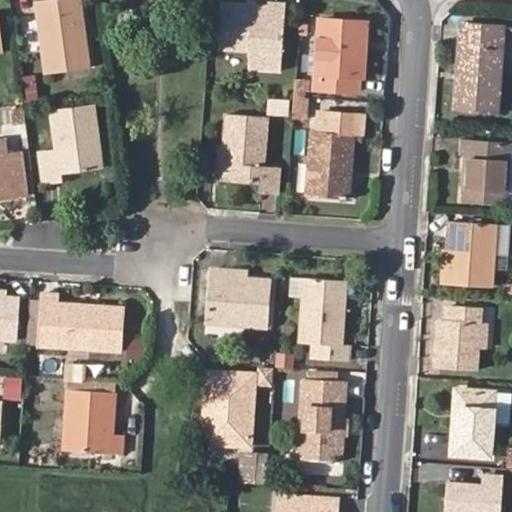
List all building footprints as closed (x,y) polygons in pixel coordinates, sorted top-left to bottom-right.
[(80,0),(36,0),(46,70),(89,65),(80,0)] [(250,58),(282,60),(287,9),(220,4),(217,47),(250,50),(250,58)] [(0,48),(8,48),(2,8),(0,8),(0,48)] [(362,42),(368,42),(369,23),(322,19),(318,90),(359,93),(362,42)] [(457,109),(501,112),(506,27),(462,24),(457,109)] [(365,93),(368,42),(362,42),(359,93),(365,93)] [(282,67),(282,60),(250,58),(250,66),(282,67)] [(35,74),(21,77),(26,101),(40,98),(35,74)] [(309,117),(309,78),(296,78),(296,117),(309,117)] [(270,114),(291,116),(292,98),(271,97),(270,114)] [(61,147),(64,170),(104,165),(94,102),(55,106),(61,147)] [(320,136),(315,135),(310,198),(350,201),(355,137),(365,138),(367,116),(323,114),(320,136)] [(227,150),(225,182),(261,185),(261,195),(277,196),(279,169),(263,168),(266,120),(228,118),(227,150)] [(0,196),(30,192),(24,151),(12,153),(9,136),(0,136),(0,196)] [(463,154),(473,155),(469,202),(507,204),(511,147),(511,143),(464,139),(463,154)] [(65,178),(64,170),(61,147),(43,149),(47,181),(65,178)] [(218,182),(225,182),(227,150),(220,150),(218,182)] [(496,254),(498,226),(453,223),(448,284),(493,287),(496,254)] [(509,227),(498,226),(496,254),(506,255),(509,227)] [(228,281),(229,271),(214,270),(209,321),(272,326),(274,285),(248,282),(228,281)] [(249,273),(229,271),(228,281),(248,282),(249,273)] [(334,282),(304,281),(300,342),(312,343),(311,360),(340,362),(341,345),(334,345),(337,310),(333,309),(334,282)] [(43,294),(39,343),(126,349),(129,309),(59,304),(60,295),(43,294)] [(0,337),(21,339),(22,298),(0,296),(0,337)] [(477,372),(479,351),(481,326),(482,310),(441,307),(436,369),(477,372)] [(66,361),(66,375),(88,375),(88,361),(66,361)] [(259,366),(259,387),(275,387),(275,366),(259,366)] [(259,379),(212,376),(209,425),(215,426),(213,446),(253,448),(259,379)] [(297,461),(339,463),(345,383),(302,381),(297,461)] [(122,392),(74,389),(70,448),(131,452),(132,435),(119,433),(122,392)] [(456,390),(454,426),(460,426),(462,391),(456,390)] [(460,426),(454,426),(452,455),(492,457),(495,393),(462,391),(460,426)] [(269,482),(272,451),(243,448),(240,479),(269,482)] [(449,511),(485,511),(497,511),(499,511),(501,479),(486,478),(485,488),(451,485),(449,511)] [(276,509),(275,511),(337,511),(338,500),(304,498),(303,511),(276,509)]
